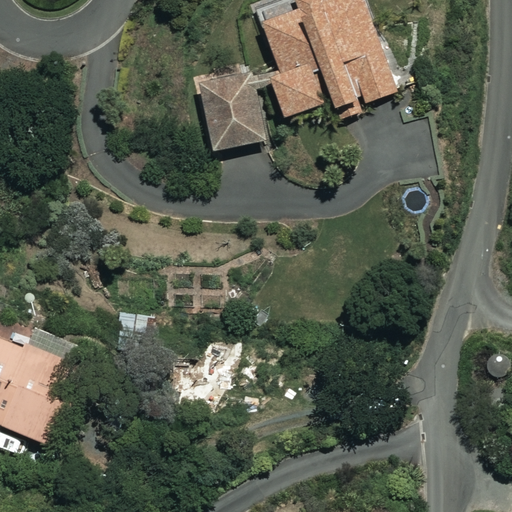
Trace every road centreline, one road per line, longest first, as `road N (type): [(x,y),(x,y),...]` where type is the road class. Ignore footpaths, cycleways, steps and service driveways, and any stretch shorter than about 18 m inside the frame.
road 1 (residential): [(505,0),(491,178),(442,375),(439,511)]
road 2 (residential): [(0,14),(30,39),(55,41),(97,25),(116,0)]
